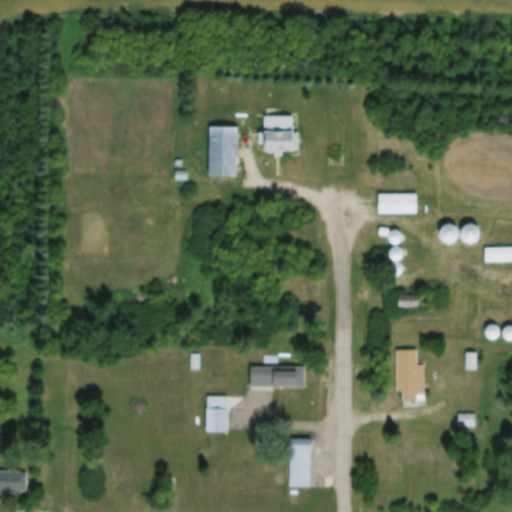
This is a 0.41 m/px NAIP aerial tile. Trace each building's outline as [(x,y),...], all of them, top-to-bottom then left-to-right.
[(289,143),(290,145),(261,145),(261,110),(289,109),(289,126),(294,126),(294,143),(289,143)] [(207,120),(234,121),(232,169),(205,168),(207,120)] [(375,187),(413,187),(414,207),(375,207),(375,187)] [(439,227),(440,232),(444,235),(449,237),(454,235),(457,232),(458,227),(457,222),(454,218),(449,217),(444,218),(440,222),(439,227)] [(460,227),(462,231),(465,235),(470,236),(475,235),(479,231),(480,226),(479,222),(475,218),(470,217),(465,218),(462,222),(460,227)] [(389,230),(390,233),(393,236),(396,237),(400,236),(403,233),(403,230),(402,226),(400,224),(396,223),(393,224),(390,226),(389,230)] [(460,239),(471,249),(483,236),(471,224),(460,236),(449,226),(441,235),(453,246),(460,239)] [(390,246),(391,250),(393,252),(397,253),(400,252),(403,250),(404,246),(403,242),(400,240),(397,239),(393,240),(391,242),(390,246)] [(483,241),(511,240),(511,254),(483,255),(483,241)] [(511,248),(486,249),(486,263),(511,263),(511,248)] [(390,262),(391,265),(393,268),(397,269),(401,268),(403,265),(404,262),(403,258),(401,255),(397,255),(393,255),(391,258),(390,262)] [(485,325),(486,328),(489,331),(493,332),(496,331),(499,328),(500,325),(499,321),(496,319),(492,318),(489,319),(486,321),(485,325)] [(502,326),(503,330),(506,332),(510,333),(511,332),(511,319),(509,319),(506,320),(503,323),(502,326)] [(413,358),(423,358),(424,387),(413,387),(413,393),(393,393),(393,344),(413,344),(413,358)] [(463,346),(477,346),(477,362),(463,363),(463,346)] [(200,347),(200,362),(191,362),(191,347),(200,347)] [(304,360),(304,379),(247,379),(247,360),(304,360)] [(306,390),(306,369),(250,369),(250,390),(306,390)] [(225,390),(225,426),(203,426),(203,390),(225,390)] [(458,406),(474,407),(473,419),(457,418),(458,406)] [(290,431),(310,432),(307,482),(288,481),(290,431)] [(0,465),(18,465),(18,485),(0,485),(0,465)] [(130,467),(130,479),(123,479),(123,489),(115,489),(115,479),(113,479),(112,467),(130,467)] [(133,499),(133,477),(115,477),(115,499),(133,499)]
